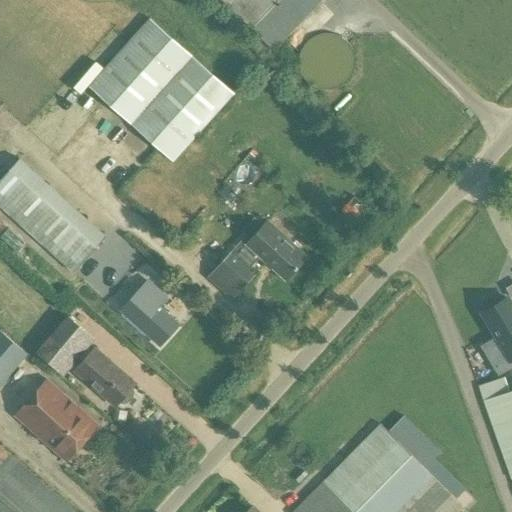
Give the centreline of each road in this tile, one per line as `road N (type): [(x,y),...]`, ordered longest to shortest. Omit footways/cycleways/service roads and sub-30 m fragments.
road 1 (unclassified): [(160,511),(511,127)]
road 2 (unknown): [(289,369),(77,163)]
road 3 (unknown): [(212,454),(76,301)]
road 4 (unknown): [(509,129),(365,0)]
